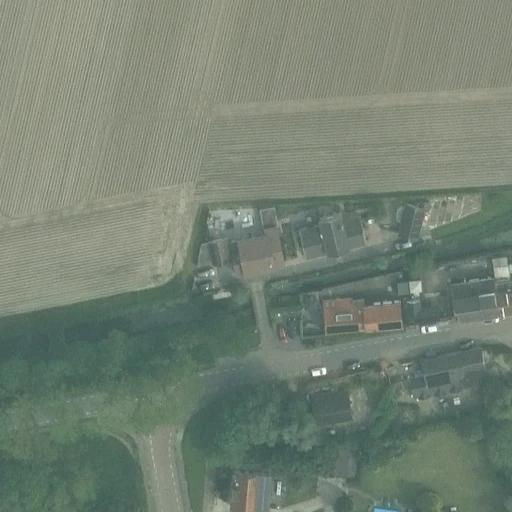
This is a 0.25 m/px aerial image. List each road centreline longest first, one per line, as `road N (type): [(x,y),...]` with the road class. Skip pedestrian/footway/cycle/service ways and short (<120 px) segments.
road 1 (unclassified): [(162,421),(176,398),(209,383),(511,326)]
road 2 (track): [(50,311),(64,360),(194,360),(262,373)]
road 3 (unclassified): [(0,424),(102,404),(162,421)]
